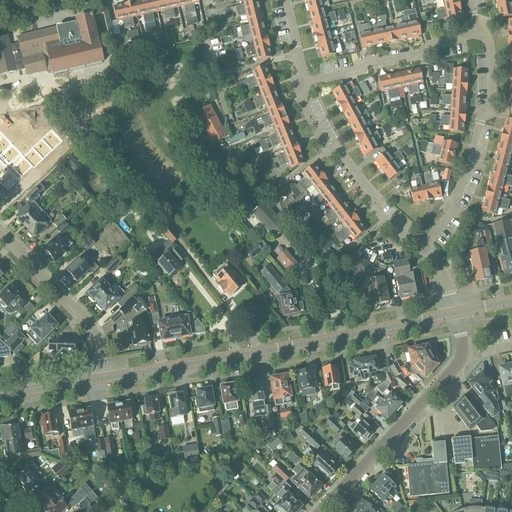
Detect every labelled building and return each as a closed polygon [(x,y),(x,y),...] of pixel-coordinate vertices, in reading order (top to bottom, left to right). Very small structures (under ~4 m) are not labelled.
[(158,13),(154,0),(147,0),(144,1),(150,24),(154,23),(152,14),(158,13)] [(170,20),(165,0),(154,0),(158,13),(163,12),(165,21),(170,20)] [(173,10),(178,8),(176,0),(165,0),(170,20),(175,19),(173,10)] [(190,15),(186,0),(176,0),(178,8),(183,7),(185,16),(190,15)] [(186,0),(190,15),(191,19),(193,25),(198,24),(196,18),(195,14),(193,5),(199,4),(197,0),(186,0)] [(257,0),(245,0),(243,1),(244,6),(235,8),(236,13),(259,7),(257,0)] [(310,0),(306,1),(309,13),(323,9),(329,7),(327,1),(329,0),(310,0)] [(144,1),(134,3),(137,18),(143,16),(145,25),(150,24),(144,1)] [(437,16),(461,11),(458,1),(444,4),(445,9),(436,11),(437,16)] [(134,3),(124,5),(129,29),(134,28),(132,19),(137,18),(134,3)] [(511,6),(511,4),(497,7),(500,19),(511,16),(511,6)] [(129,29),(124,5),(113,8),(117,22),(122,21),(124,30),(129,29)] [(259,7),(236,13),(237,18),(246,15),(247,21),(262,17),(259,7)] [(323,9),(309,13),(312,24),(326,20),(335,18),(333,14),(325,16),(325,15),(323,9)] [(461,11),(437,16),(438,21),(447,19),(448,25),(463,22),(461,11)] [(415,12),(403,15),(404,19),(409,39),(421,36),(417,22),(416,16),(415,12)] [(430,12),(424,14),(426,24),(427,24),(429,33),(434,32),(432,22),(430,12)] [(7,37),(0,38),(0,76),(16,73),(15,70),(24,68),(26,77),(45,72),(46,70),(51,69),(52,75),(103,63),(98,42),(97,43),(91,19),(92,19),(92,17),(76,21),(76,23),(77,22),(77,23),(57,28),(57,30),(51,31),(51,30),(42,32),(43,34),(38,36),(37,33),(17,38),(17,40),(8,42),(7,37)] [(262,17),(247,21),(249,26),(240,28),(241,33),(264,27),(262,17)] [(326,20),(312,24),(315,35),(329,32),(328,25),(336,23),(335,18),(326,20)] [(402,26),(394,27),(397,42),(409,39),(404,19),(401,20),(402,26)] [(397,42),(394,27),(386,29),(385,23),(381,24),(386,44),(397,42)] [(381,24),(369,26),(374,47),(386,44),(381,24)] [(374,47),(369,26),(369,25),(357,27),(362,49),(374,47)] [(252,41),(267,38),(264,27),(241,33),(242,38),(251,36),(252,41)] [(329,32),(315,35),(318,47),(338,42),(337,38),(331,40),(329,32)] [(254,46),(245,49),(246,53),(269,48),(267,38),(252,41),(254,46)] [(338,42),(318,47),(321,59),(341,53),(339,45),(338,42)] [(269,48),(246,53),(247,58),(256,56),(257,62),(266,60),(272,58),(269,48)] [(247,86),(269,77),(265,67),(252,72),(254,78),(245,81),(247,86)] [(426,79),(432,78),(432,79),(438,80),(438,75),(432,75),(432,68),(425,69),(426,79)] [(409,72),(414,95),(419,94),(417,85),(423,84),(420,70),(409,72)] [(443,80),(467,82),(468,71),(453,70),(453,76),(444,75),(443,80)] [(414,95),(409,72),(399,74),(402,89),(407,87),(409,96),(414,95)] [(402,89),(399,74),(389,76),(394,100),(399,98),(397,90),(402,89)] [(394,100),(389,76),(378,79),(381,93),(387,92),(389,101),(394,100)] [(259,92),(273,87),(269,77),(247,86),(249,90),(257,87),(259,92)] [(467,82),(443,80),(443,85),(452,86),(452,91),(466,92),(467,82)] [(332,93),(337,104),(350,97),(345,86),(332,93)] [(255,105),(277,96),(273,87),(259,92),(261,97),(253,101),(255,105)] [(466,92),(452,91),(451,97),(442,96),(442,101),(466,103),(466,92)] [(281,106),(277,96),(255,105),(257,110),(265,106),(267,111),(281,106)] [(337,104),(343,114),(356,107),(352,100),(350,97),(337,104)] [(466,103),(442,101),(442,106),(451,107),(450,112),(465,113),(466,103)] [(263,125),(285,115),(281,106),(267,111),(269,116),(261,120),(263,125)] [(210,107),(195,114),(212,145),(226,138),(210,107)] [(349,125),(367,115),(365,112),(360,114),(356,107),(343,114),(349,125)] [(441,122),(464,124),(465,113),(450,112),(450,118),(441,117),(441,122)] [(289,125),(285,115),(263,125),(265,129),(273,126),(275,131),(289,125)] [(367,115),(349,125),(354,135),(367,128),(364,121),(369,118),(367,115)] [(503,132),(511,133),(511,121),(506,120),(503,132)] [(464,124),(441,122),(440,127),(449,128),(449,134),(464,134),(464,124)] [(289,125),(275,131),(277,136),(269,139),(270,144),(293,135),(289,125)] [(360,146),(378,136),(376,133),(371,135),(367,128),(354,135),(360,146)] [(0,183),(7,191),(32,168),(34,169),(62,142),(51,130),(23,156),(0,131),(0,183)] [(500,143),(511,146),(511,133),(503,132),(500,143)] [(293,135),(270,144),(272,149),(281,145),(283,150),(297,145),(293,135)] [(228,140),(229,145),(237,142),(235,136),(228,139),(227,139),(228,140)] [(378,136),(360,146),(366,156),(378,149),(375,142),(380,139),(378,136)] [(432,151),(455,156),(458,146),(443,142),(442,148),(433,146),(432,151)] [(497,155),(511,158),(511,154),(511,146),(500,143),(497,155)] [(278,163),(300,154),(297,145),(283,150),(285,155),(276,159),(278,163)] [(455,156),(432,151),(431,155),(440,157),(438,163),(453,167),(455,156)] [(382,171),(394,162),(390,158),(386,153),(375,162),(382,171)] [(300,154),(278,163),(280,168),(289,165),(291,170),(304,164),(300,154)] [(494,166),(508,170),(511,158),(497,155),(494,166)] [(70,157),(65,161),(74,172),(80,168),(70,157)] [(394,162),(382,171),(390,181),(401,172),(397,166),(404,160),(401,157),(394,162)] [(258,171),(274,165),(272,160),(257,166),(258,171)] [(314,165),(308,170),(303,174),(306,179),(299,185),(302,189),(321,174),(314,165)] [(491,177),(505,181),(506,177),(508,170),(494,166),(491,177)] [(444,171),(442,180),(449,182),(451,173),(444,171)] [(310,196),(327,182),(321,174),(302,189),(305,192),(306,192),(310,196)] [(426,186),(424,187),(427,202),(433,200),(441,198),(438,183),(433,185),(431,175),(424,176),(426,186)] [(488,189),(502,193),(505,181),(491,177),(488,189)] [(421,203),(427,202),(424,187),(422,187),(421,181),(420,178),(414,179),(417,188),(410,190),(413,204),(421,202),(421,203)] [(315,205),(334,190),(327,182),(310,196),(308,197),(315,205)] [(35,189),(27,197),(31,201),(39,194),(35,189)] [(502,193),(488,189),(485,201),(499,204),(502,193)] [(328,207),(340,198),(334,190),(315,205),(318,209),(325,203),(328,207)] [(254,191),(246,198),(256,210),(252,214),(273,239),(286,229),(254,191)] [(237,196),(225,205),(231,213),(243,204),(237,196)] [(280,206),(284,210),(295,201),(293,198),(288,202),(287,201),(280,206)] [(340,198),(328,207),(332,212),(325,218),(328,221),(347,207),(340,198)] [(499,204),(485,201),(482,212),(496,216),(499,204)] [(21,225),(25,229),(42,213),(33,203),(16,219),(17,220),(17,222),(19,225),(21,225)] [(302,207),(292,214),(297,219),(306,212),(302,207)] [(347,207),(328,221),(331,225),(338,220),(341,224),(353,215),(347,207)] [(42,213),(25,229),(29,233),(29,235),(32,238),(34,238),(35,239),(47,227),(52,222),(42,213)] [(140,220),(150,233),(156,228),(145,215),(140,220)] [(353,215),(341,224),(345,228),(338,234),(341,238),(360,223),(353,215)] [(61,217),(53,225),(57,229),(65,221),(61,217)] [(511,221),(493,225),(505,277),(511,275),(511,221)] [(64,223),(57,231),(63,238),(71,230),(64,223)] [(360,223),(341,238),(344,242),(351,236),(355,241),(366,231),(360,223)] [(178,240),(166,226),(161,231),(172,245),(178,240)] [(488,232),(473,235),(470,254),(469,254),(476,284),(491,280),(485,251),(483,252),(483,250),(491,248),(488,232)] [(56,239),(44,250),(55,262),(62,256),(63,257),(67,253),(66,252),(67,251),(56,239)] [(90,240),(83,247),(87,252),(94,244),(90,240)] [(257,244),(247,253),(252,259),(262,251),(257,244)] [(292,248),(277,261),(288,274),(299,265),(298,264),(300,261),(299,259),(300,257),(299,257),(303,253),(299,248),(295,252),(292,248)] [(328,249),(319,256),(325,264),(334,257),(328,249)] [(164,253),(163,252),(162,252),(161,252),(160,253),(159,253),(158,253),(158,254),(157,255),(156,255),(156,256),(156,257),(155,258),(155,259),(155,260),(155,261),(157,265),(168,278),(179,269),(175,265),(177,263),(180,266),(185,262),(175,250),(171,254),(173,257),(174,259),(172,261),(168,256),(166,253),(165,253),(164,253)] [(79,260),(66,272),(71,277),(71,279),(73,281),(75,281),(77,283),(83,277),(85,277),(87,275),(87,273),(89,271),(93,267),(83,257),(79,261),(79,260)] [(361,259),(356,267),(350,263),(344,274),(361,285),(362,290),(367,289),(372,307),(388,303),(383,280),(374,282),(373,278),(378,270),(361,259)] [(406,260),(393,263),(401,300),(410,298),(411,298),(424,295),(420,274),(417,274),(416,268),(408,270),(406,260)] [(116,266),(112,261),(105,268),(109,273),(116,266)] [(226,265),(213,276),(216,280),(220,285),(218,287),(222,293),(225,291),(230,297),(244,286),(229,269),(226,265)] [(287,317),(298,315),(298,314),(299,313),(298,312),(303,312),(301,305),(297,306),(295,296),(293,296),(286,288),(286,287),(269,267),(260,274),(278,294),(282,298),(278,300),(281,313),(284,312),(285,316),(287,316),(287,317)] [(96,303),(111,289),(103,280),(88,294),(90,297),(89,298),(94,303),(95,302),(96,303)] [(111,289),(96,303),(98,305),(97,306),(101,311),(103,310),(105,312),(120,298),(125,304),(139,290),(134,284),(122,296),(118,292),(116,294),(111,289)] [(0,295),(0,300),(2,302),(1,303),(1,304),(1,305),(1,306),(1,307),(2,308),(3,308),(4,309),(5,309),(5,308),(6,308),(7,308),(5,310),(6,313),(8,315),(11,316),(13,315),(14,314),(17,314),(20,311),(20,308),(22,310),(29,304),(11,285),(0,295)] [(133,299),(119,311),(124,316),(133,308),(134,309),(138,305),(133,299)] [(186,319),(159,324),(162,341),(164,341),(164,343),(180,340),(179,338),(190,336),(188,333),(204,330),(190,313),(185,314),(186,319)] [(32,331),(27,336),(37,346),(57,327),(56,326),(56,324),(53,321),(51,321),(47,317),(38,325),(37,324),(31,330),(32,331)] [(145,320),(133,322),(134,329),(131,329),(131,330),(128,331),(129,337),(132,336),(134,345),(137,346),(138,347),(146,345),(146,343),(150,343),(147,326),(145,327),(145,320)] [(25,342),(17,334),(6,345),(14,353),(25,342)] [(0,338),(0,341),(4,346),(9,341),(4,335),(0,338)] [(44,352),(49,352),(57,353),(57,357),(66,357),(67,358),(70,359),(72,357),(73,357),(74,340),(72,340),(71,339),(68,339),(67,340),(58,340),(58,342),(50,342),(49,345),(45,349),(44,349),(44,352)] [(0,358),(10,357),(9,350),(0,341),(0,358)] [(413,368),(432,357),(427,348),(409,352),(411,364),(413,368)] [(432,357),(413,368),(416,372),(418,374),(415,377),(421,383),(424,380),(425,380),(437,366),(432,357)] [(364,362),(368,381),(369,381),(369,380),(376,378),(375,373),(377,373),(377,372),(380,371),(378,360),(375,360),(374,359),(364,362)] [(368,381),(364,362),(354,364),(354,367),(349,368),(351,378),(353,378),(355,384),(368,381)] [(392,380),(403,374),(408,371),(406,367),(400,370),(397,365),(388,369),(389,375),(392,380)] [(503,367),(502,368),(499,369),(503,387),(505,395),(510,393),(509,386),(511,385),(511,381),(509,366),(508,367),(507,366),(504,366),(503,367)] [(324,370),(323,370),(326,387),(331,386),(332,392),(339,391),(338,385),(340,384),(339,378),(337,378),(336,368),(330,369),(329,368),(325,369),(324,370)] [(299,375),(297,375),(300,392),(301,392),(302,398),(314,396),(313,390),(314,390),(311,373),(305,374),(304,373),(300,374),(299,375)] [(482,401),(488,396),(488,395),(491,393),(489,391),(491,389),(488,385),(490,383),(487,379),(489,377),(485,373),(483,374),(482,374),(468,385),(482,401)] [(278,377),(283,406),(290,405),(289,398),(290,398),(286,377),(285,377),(284,376),(278,377)] [(275,407),(283,406),(278,377),(273,378),(272,380),(270,380),(274,401),(275,407)] [(399,377),(395,381),(406,391),(410,386),(399,377)] [(264,406),(263,402),(260,381),(248,383),(252,408),(264,406)] [(346,383),(349,399),(354,396),(353,392),(354,392),(352,382),(346,383)] [(390,396),(386,391),(389,388),(386,385),(377,390),(382,395),(385,398),(382,401),(394,412),(401,405),(391,395),(390,396)] [(222,388),(220,389),(223,405),(224,405),(225,411),(237,409),(236,403),(237,403),(234,386),(228,387),(227,386),(223,387),(222,388)] [(214,412),(213,407),(210,390),(204,391),(204,390),(198,391),(198,392),(196,393),(198,401),(196,401),(197,410),(198,410),(198,414),(214,412)] [(377,396),(371,391),(366,396),(372,402),(377,396)] [(169,397),(171,411),(169,411),(170,420),(185,417),(184,410),(185,409),(182,395),(175,396),(175,394),(171,395),(171,397),(169,397)] [(354,396),(349,399),(350,400),(358,407),(362,403),(354,396)] [(475,400),(470,404),(464,396),(464,397),(452,409),(469,432),(476,426),(481,433),(492,432),(496,429),(475,400)] [(495,405),(488,396),(482,401),(486,406),(483,409),(491,419),(498,414),(495,405)] [(145,401),(144,401),(146,417),(149,416),(149,422),(158,421),(157,415),(159,415),(156,399),(150,400),(150,399),(145,400),(145,401)] [(394,412),(382,401),(382,402),(380,400),(375,405),(378,409),(377,410),(382,416),(381,417),(385,420),(386,419),(387,420),(394,412)] [(502,411),(509,410),(506,401),(500,402),(502,411)] [(118,406),(121,424),(124,423),(125,430),(132,429),(131,422),(128,404),(127,404),(125,403),(121,404),(120,406),(118,406)] [(322,404),(316,407),(317,415),(324,412),(322,404)] [(117,424),(121,424),(118,406),(115,406),(114,405),(110,406),(109,407),(107,408),(110,426),(111,433),(118,431),(117,424)] [(355,405),(350,411),(359,418),(363,413),(355,405)] [(269,407),(264,408),(265,416),(262,417),(265,430),(273,428),(269,407)] [(82,412),(79,413),(82,430),(83,437),(93,435),(93,432),(92,429),(93,429),(90,411),(87,411),(86,410),(82,411),(82,412)] [(79,431),(82,430),(79,413),(77,413),(75,412),(71,413),(70,414),(68,415),(71,432),(72,432),(73,439),(80,437),(79,431)] [(244,414),(238,415),(241,428),(246,427),(244,414)] [(43,428),(41,428),(42,434),(44,434),(44,435),(51,434),(52,438),(58,437),(57,433),(59,433),(58,427),(56,427),(55,417),(41,419),(43,428)] [(219,419),(214,420),(217,437),(222,436),(219,419)] [(331,420),(326,425),(336,435),(341,430),(331,420)] [(349,429),(357,437),(358,435),(364,441),(368,437),(369,438),(372,435),(371,434),(372,433),(368,429),(369,428),(363,422),(357,428),(354,425),(349,429)] [(3,444),(5,444),(20,441),(17,427),(11,428),(11,426),(3,427),(3,430),(0,430),(0,431),(0,430),(0,431),(2,444),(3,444)] [(169,439),(168,432),(167,427),(158,429),(161,440),(169,439)] [(321,446),(304,429),(299,434),(317,450),(321,446)] [(23,432),(25,440),(29,440),(29,441),(36,440),(34,430),(23,432)] [(339,436),(331,445),(346,460),(347,459),(349,459),(351,457),(352,455),(353,454),(355,451),(348,444),(349,443),(344,438),(343,440),(339,436)] [(498,438),(470,441),(470,438),(452,440),(455,472),(501,470),(498,438)] [(105,440),(107,451),(113,450),(111,439),(105,440)] [(59,441),(61,456),(67,455),(64,440),(59,441)] [(20,441),(5,444),(6,449),(3,450),(5,458),(7,457),(7,458),(22,455),(20,441)] [(102,441),(96,442),(98,453),(104,452),(102,441)] [(444,441),(432,442),(432,445),(433,460),(422,461),(422,460),(415,460),(416,465),(407,466),(410,498),(449,494),(446,465),(444,444),(444,441)] [(182,449),(185,461),(198,458),(196,446),(182,449)] [(38,451),(27,453),(28,459),(39,457),(38,451)] [(291,454),(287,458),(294,465),(298,461),(291,454)] [(321,454),(312,464),(316,468),(317,468),(329,479),(330,478),(332,478),(334,476),(334,474),(338,470),(331,463),(332,462),(327,457),(325,458),(321,454)] [(60,463),(51,471),(55,475),(64,468),(60,463)] [(33,474),(32,473),(37,470),(32,464),(23,472),(25,473),(18,479),(24,487),(23,488),(26,492),(28,491),(40,481),(40,475),(33,474)] [(286,482),(291,477),(277,465),(272,470),(286,482)] [(298,478),(316,495),(320,490),(319,489),(320,487),(308,476),(304,472),(298,467),(292,473),(298,478)] [(64,469),(56,476),(60,481),(68,474),(64,469)] [(145,476),(145,485),(155,484),(154,475),(145,476)] [(275,475),(271,479),(279,486),(283,482),(275,475)] [(382,477),(376,484),(392,500),(397,495),(395,492),(396,491),(394,490),(395,489),(382,477)] [(123,487),(114,478),(108,484),(116,493),(123,487)] [(316,495),(298,478),(293,484),(297,487),(297,488),(309,499),(311,498),(312,499),(316,495)] [(286,496),(282,492),(272,482),(266,488),(277,498),(291,511),(299,511),(300,511),(300,509),(301,508),(287,495),(286,496)] [(218,489),(224,494),(229,488),(223,483),(218,489)] [(392,500),(376,484),(369,491),(382,503),(382,502),(384,504),(385,503),(388,505),(392,500)] [(53,489),(50,491),(50,490),(48,492),(47,490),(43,493),(44,495),(37,502),(45,511),(58,500),(61,497),(53,489)] [(82,493),(75,500),(79,504),(86,498),(82,493)] [(258,493),(254,498),(261,505),(265,500),(258,493)] [(58,500),(45,511),(44,511),(62,511),(73,503),(68,498),(61,504),(58,500)] [(291,511),(277,498),(271,503),(276,507),(275,508),(278,511),(291,511)] [(253,499),(249,503),(256,510),(260,506),(253,499)] [(76,507),(79,511),(77,511),(92,511),(88,507),(89,506),(84,500),(76,507)] [(371,511),(360,501),(354,508),(357,511),(371,511)]
